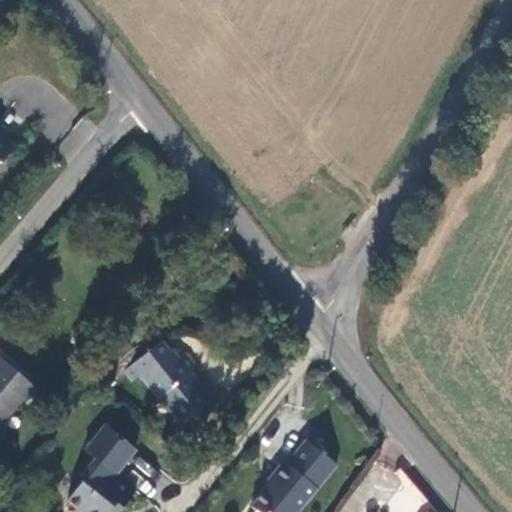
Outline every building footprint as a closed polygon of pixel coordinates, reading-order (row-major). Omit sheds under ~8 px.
[(0,163),(2,164),(13,149),(0,138),(0,163)] [(212,401),(191,374),(198,369),(184,351),(178,355),(173,348),(169,350),(161,340),(123,369),(131,380),(139,374),(168,413),(169,412),(180,426),(212,401)] [(0,424),(32,387),(1,359),(0,360),(0,424)] [(114,476),(132,452),(102,427),(81,453),(90,460),(78,479),(78,484),(65,502),(76,511),(106,511),(114,504),(120,509),(132,492),(114,476)] [(297,511),(336,464),(305,439),(286,463),(283,461),(270,476),(274,478),(251,506),(258,511),(297,511)]
